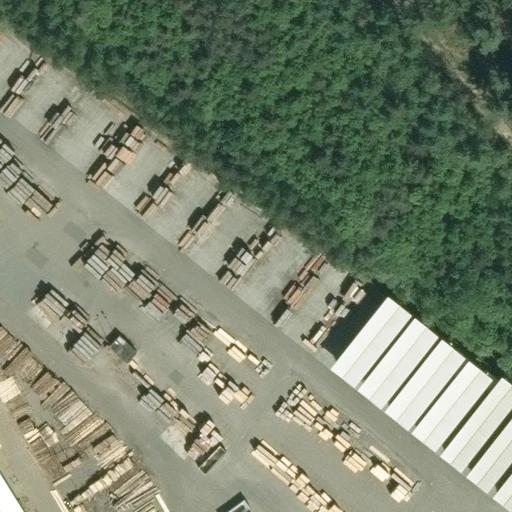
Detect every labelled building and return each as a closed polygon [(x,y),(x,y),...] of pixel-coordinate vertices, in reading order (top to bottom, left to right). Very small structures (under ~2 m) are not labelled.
[(31,77),(41,61),(28,53),(18,69),(31,77)] [(0,105),(14,93),(3,81),(0,84),(0,105)] [(59,186),(45,198),(60,214),(73,202),(59,186)] [(115,240),(100,252),(114,269),(129,257),(115,240)] [(216,283),(229,293),(250,265),(237,255),(216,283)] [(59,309),(52,314),(65,330),(72,325),(59,309)] [(121,334),(111,345),(128,361),(138,351),(121,334)] [(24,511),(0,473),(0,511),(24,511)]
